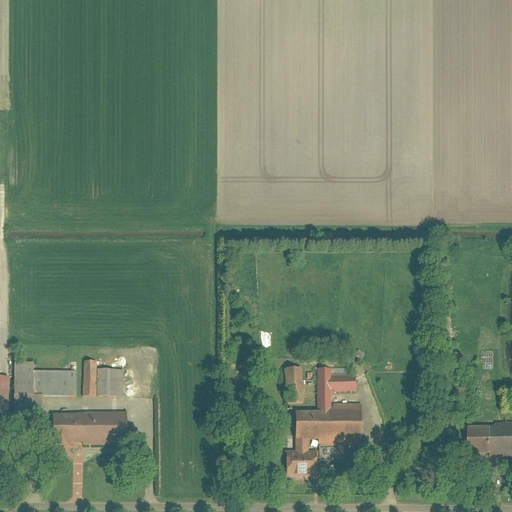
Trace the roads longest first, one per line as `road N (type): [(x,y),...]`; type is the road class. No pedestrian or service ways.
road 1 (unclassified): [(0,500),(511,503)]
road 2 (track): [(210,501),(202,223)]
